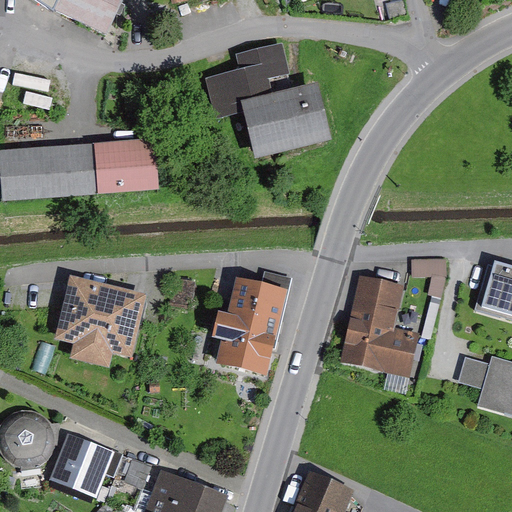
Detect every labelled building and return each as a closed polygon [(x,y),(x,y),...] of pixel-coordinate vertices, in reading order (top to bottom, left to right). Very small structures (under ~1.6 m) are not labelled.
[(57,0),(63,3),(60,8),(112,34),(129,0),(57,0)] [(171,0),(174,12),(222,1),(222,0),(171,0)] [(218,122),(255,115),(252,102),(280,97),(278,85),(297,81),(290,49),(241,59),(244,71),(209,78),(218,122)] [(280,97),(252,102),(255,115),(264,158),(337,143),(325,87),(280,97)] [(160,142),(8,152),(11,198),(163,188),(160,142)] [(432,272),(432,291),(448,291),(449,254),(415,254),(414,272),(432,272)] [(498,268),(492,266),(479,310),(511,319),(511,266),(500,263),(498,268)] [(116,369),(120,352),(138,356),(152,296),(78,278),(63,338),(81,343),(77,360),(116,369)] [(407,287),(367,278),(349,361),(417,376),(426,338),(397,331),(407,287)] [(294,292),(244,282),(228,363),(278,373),(294,292)] [(511,361),(499,358),(496,366),(489,390),(484,407),(511,415),(511,361)] [(465,383),(489,390),(496,366),(472,359),(469,371),(465,383)] [(55,458),(60,449),(62,440),(60,431),(56,422),(49,416),(40,412),(30,411),(21,413),(13,418),(7,426),(4,435),(4,445),(7,454),(13,461),(21,466),(30,469),(40,468),(48,464),(55,458)] [(115,458),(75,441),(58,482),(100,499),(115,458)] [(229,511),(235,497),(170,471),(153,511),(229,511)] [(353,511),(362,492),(318,474),(302,511),(353,511)]
